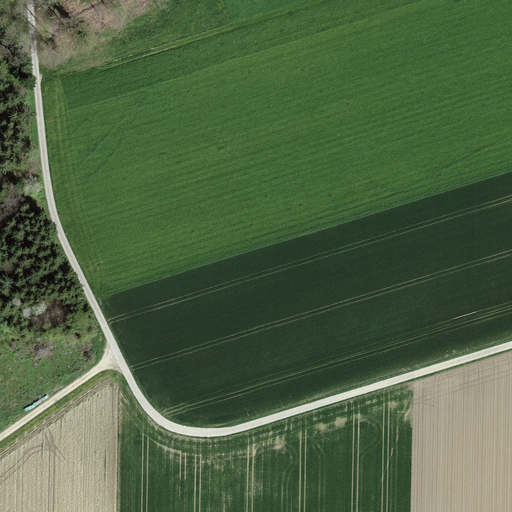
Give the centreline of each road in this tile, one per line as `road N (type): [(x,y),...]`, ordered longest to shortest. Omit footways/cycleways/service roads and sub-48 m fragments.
road 1 (track): [(511,344),(234,429),(201,432),(151,413),(120,355)]
road 2 (track): [(120,355),(53,172),(32,0)]
road 3 (track): [(0,439),(120,355)]
